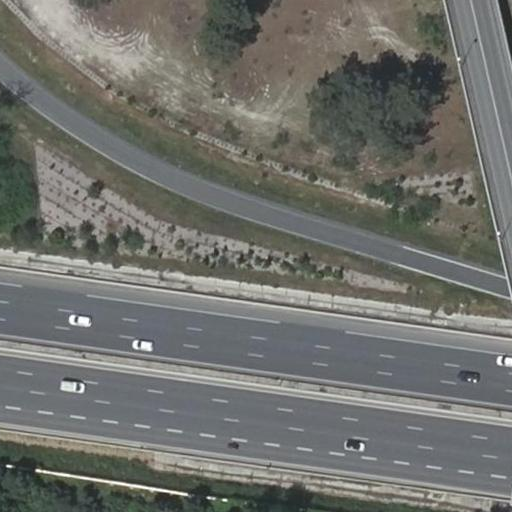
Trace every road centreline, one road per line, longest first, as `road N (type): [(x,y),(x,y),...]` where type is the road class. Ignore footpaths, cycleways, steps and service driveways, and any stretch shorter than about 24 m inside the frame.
road 1 (motorway): [(511,288),(223,199),(120,154),(0,69)]
road 2 (motorway): [(511,381),(0,310)]
road 3 (motorway): [(135,397),(511,479)]
road 4 (motorway): [(135,397),(511,451)]
road 5 (secondary): [(511,167),(473,0)]
road 6 (motorway): [(0,378),(135,397)]
